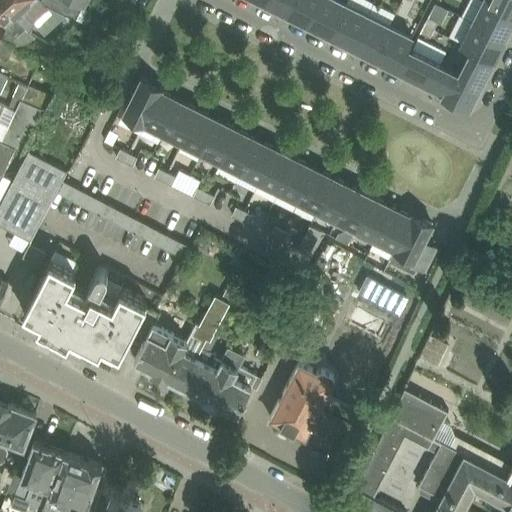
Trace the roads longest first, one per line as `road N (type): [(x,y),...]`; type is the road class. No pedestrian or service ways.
road 1 (residential): [(335,511),(0,343)]
road 2 (residential): [(464,126),(200,0)]
